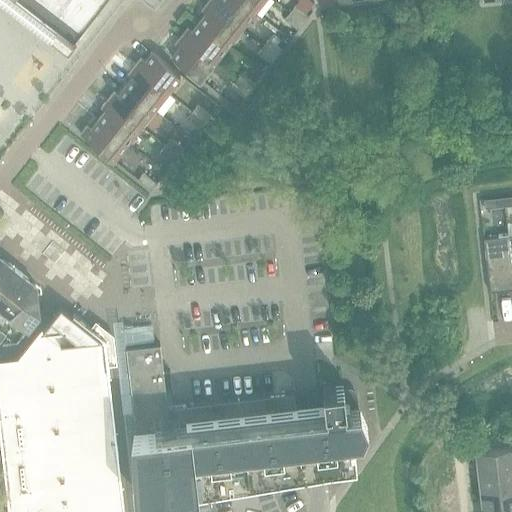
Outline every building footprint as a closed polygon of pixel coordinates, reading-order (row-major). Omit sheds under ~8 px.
[(1,0),(67,50),(105,0),(1,0)] [(208,0),(206,4),(238,29),(250,13),(233,0),(208,0)] [(233,0),(250,13),(260,0),(233,0)] [(205,13),(197,23),(225,45),(238,29),(206,4),(201,10),(205,13)] [(295,5),(290,12),(303,22),(308,16),(295,5)] [(290,12),(285,19),(298,29),(303,22),(290,12)] [(187,27),(180,36),(212,61),(225,45),(197,23),(191,30),(187,27)] [(199,78),(212,61),(180,36),(174,43),(178,46),(171,56),(199,78)] [(268,39),(263,45),(276,56),(282,49),(268,39)] [(263,45),(258,52),(271,63),(276,56),(263,45)] [(140,58),(134,66),(166,91),(179,74),(151,51),(144,61),(140,58)] [(131,77),(124,85),(152,108),(166,91),(134,66),(128,74),(131,77)] [(242,73),(236,80),(250,90),(255,83),(242,73)] [(236,80),(231,86),(244,97),(250,90),(236,80)] [(113,92),(107,99),(139,125),(152,108),(124,85),(117,94),(113,92)] [(104,111),(97,120),(125,142),(139,125),(107,99),(100,108),(104,111)] [(197,104),(192,111),(205,121),(211,115),(197,104)] [(192,111),(186,118),(200,128),(205,121),(192,111)] [(112,159),(125,142),(97,120),(90,128),(86,125),(80,133),(112,159)] [(170,138),(165,145),(178,156),(183,149),(170,138)] [(165,145),(159,152),(173,163),(178,156),(165,145)] [(151,190),(157,183),(144,173),(138,179),(151,190)] [(511,194),(503,195),(504,205),(511,204),(511,194)] [(503,195),(491,197),(492,206),(504,205),(503,195)] [(483,237),(489,291),(511,288),(511,272),(508,234),(498,235),(483,237)] [(1,257),(0,257),(0,292),(18,270),(1,257)] [(18,270),(0,292),(0,301),(12,311),(34,283),(18,270)] [(12,311),(10,315),(27,329),(39,313),(37,291),(33,287),(36,284),(34,283),(12,311)] [(123,511),(107,371),(109,371),(109,364),(107,364),(104,339),(101,337),(101,336),(89,327),(90,326),(73,312),(72,313),(60,304),(18,357),(0,359),(0,432),(9,511),(123,511)] [(160,342),(126,346),(135,431),(133,431),(137,495),(271,473),(319,467),(336,465),(337,466),(338,467),(339,467),(340,465),(349,465),(350,466),(352,464),(353,462),(356,462),(355,456),(356,454),(358,451),(360,449),(362,447),(363,446),(364,444),(365,442),(366,440),(366,436),(366,432),(365,429),(362,419),(359,410),(358,407),(358,404),(357,395),(345,388),(343,389),(342,381),(321,384),(324,403),(311,404),(304,405),(298,406),(296,406),(294,391),(167,405),(160,342)] [(511,444),(477,449),(479,469),(511,464),(511,444)] [(511,464),(479,469),(481,488),(511,484),(511,464)] [(511,484),(481,488),(483,507),(511,503),(511,484)] [(511,511),(511,503),(483,507),(484,511),(511,511)]
